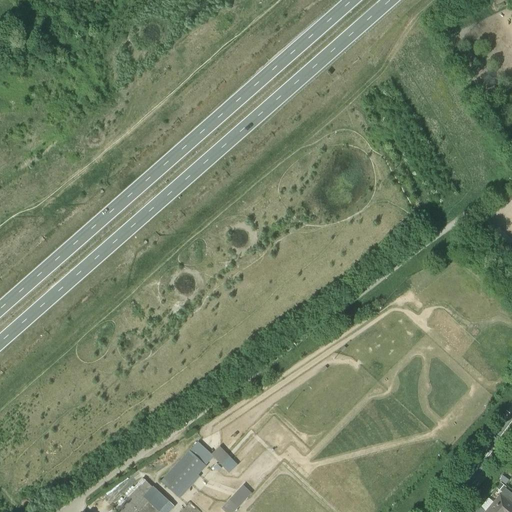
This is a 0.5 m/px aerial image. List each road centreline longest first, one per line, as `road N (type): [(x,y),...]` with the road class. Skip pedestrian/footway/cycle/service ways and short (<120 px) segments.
road 1 (unclassified): [(63,511),(511,187)]
road 2 (trunk): [(0,340),(386,0)]
road 3 (trunk): [(348,0),(0,308)]
